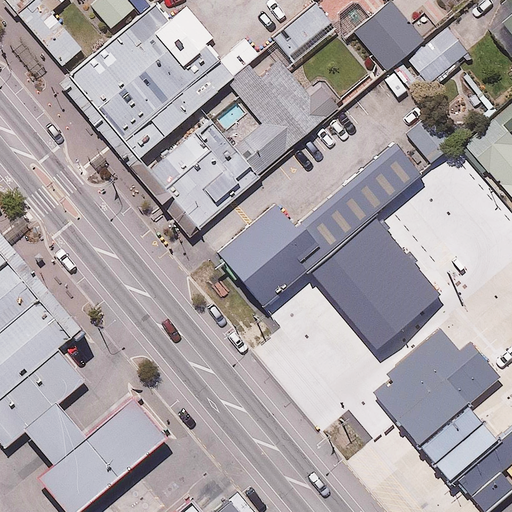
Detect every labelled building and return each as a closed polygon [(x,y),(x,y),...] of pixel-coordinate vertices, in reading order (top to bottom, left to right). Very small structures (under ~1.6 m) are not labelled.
[(6,0),(60,64),(77,47),(36,2),(38,0),(6,0)] [(128,0),(91,0),(88,4),(108,27),(133,5),(128,0)] [(341,34),(315,0),(313,0),(271,36),(299,69),(341,34)] [(315,0),(341,34),(380,0),(315,0)] [(511,0),(507,0),(511,5),(511,12),(490,32),(509,54),(511,54),(511,0)] [(169,18),(156,5),(67,74),(138,156),(191,116),(259,54),(246,37),(220,58),(205,44),(214,36),(185,6),(169,18)] [(392,12),(364,36),(386,62),(414,38),(392,12)] [(451,72),(447,68),(454,62),(458,66),(470,56),(443,25),(393,68),(409,88),(423,76),(428,82),(435,76),(440,81),(451,72)] [(267,129),(245,147),(266,172),(344,108),(324,83),(307,96),(273,55),(233,88),(267,129)] [(511,100),(492,117),(506,133),(511,127),(511,100)] [(191,116),(138,156),(199,226),(263,174),(220,121),(205,134),(191,116)] [(299,221),(283,201),(218,254),(262,307),(426,173),(398,139),(299,221)] [(441,295),(376,218),(312,272),(377,349),(441,295)] [(0,391),(55,345),(69,334),(4,256),(0,258),(0,391)] [(392,379),(376,392),(452,482),(458,478),(486,511),(511,490),(511,485),(502,473),(511,464),(511,419),(497,432),(472,403),(503,377),(472,340),(459,351),(440,328),(387,373),(392,379)] [(83,378),(55,345),(0,391),(0,440),(3,444),(83,378)] [(66,511),(167,429),(133,389),(32,473),(64,511),(66,511)] [(237,511),(224,496),(205,511),(237,511)]
